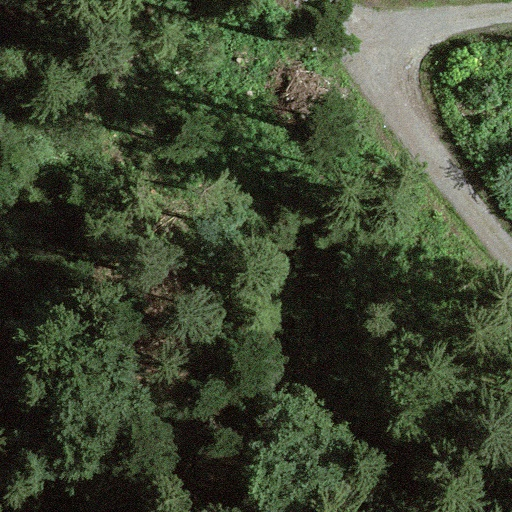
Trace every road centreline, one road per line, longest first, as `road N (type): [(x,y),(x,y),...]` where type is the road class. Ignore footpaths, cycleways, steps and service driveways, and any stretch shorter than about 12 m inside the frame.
road 1 (track): [(511,253),(312,0)]
road 2 (track): [(511,19),(325,16)]
